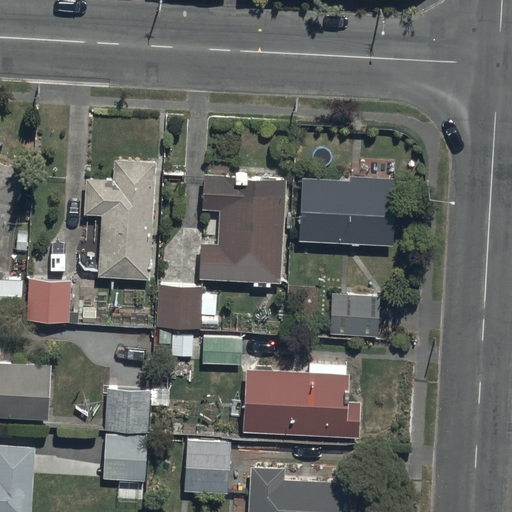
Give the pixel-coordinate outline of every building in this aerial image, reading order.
[(95,267),(145,270),(151,153),(111,151),(110,170),(84,168),(82,202),(99,203),(95,267)] [(0,223),(26,164),(0,153),(0,223)] [(201,166),(195,271),(277,276),(283,171),(201,166)] [(299,167),(296,229),(390,234),(393,171),(299,167)] [(21,273),(0,272),(0,306),(20,307),(21,273)] [(70,273),(27,272),(26,316),(69,317),(70,273)] [(201,281),(158,279),(156,322),(199,325),(200,310),(216,311),(217,290),(201,289),(201,281)] [(330,286),(327,330),(377,333),(380,289),(330,286)] [(242,333),(201,332),(201,357),(241,359),(242,333)] [(0,408),(47,409),(49,353),(0,351),(0,408)] [(244,362),(241,424),(355,429),(358,368),(244,362)] [(104,426),(146,429),(148,383),(106,382),(104,426)] [(146,429),(104,426),(102,474),(144,476),(146,429)] [(229,489),(229,436),(184,436),(184,488),(229,489)] [(0,511),(28,511),(34,440),(0,437),(0,511)] [(242,511),(346,511),(349,465),(245,460),(242,511)]
